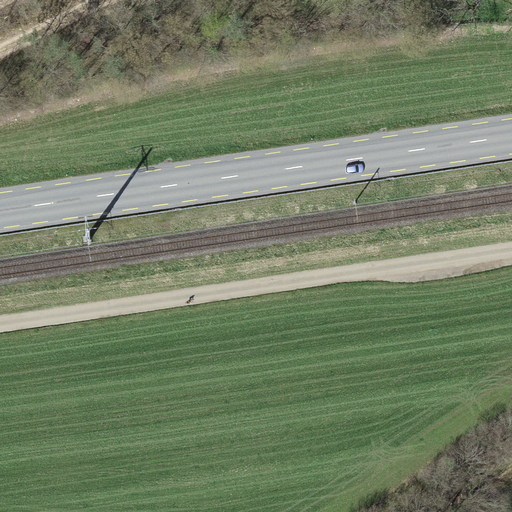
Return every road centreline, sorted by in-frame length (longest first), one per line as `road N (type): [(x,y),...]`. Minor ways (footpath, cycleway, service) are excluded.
road 1 (primary): [(0,211),(511,136)]
road 2 (unclassified): [(48,319),(511,253)]
